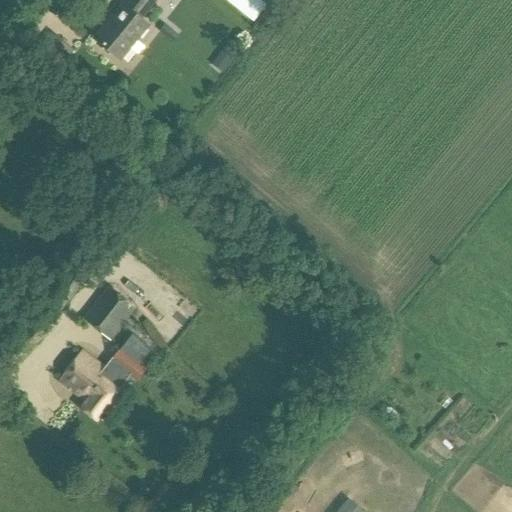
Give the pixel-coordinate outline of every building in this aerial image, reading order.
[(128,0),(96,38),(121,60),(150,27),(143,20),(159,1),(159,0),(128,0)] [(230,60),(235,54),(226,46),(221,53),(230,60)] [(75,263),(40,310),(54,323),(91,275),(75,263)] [(108,286),(82,319),(112,343),(138,309),(108,286)] [(124,348),(111,361),(137,381),(148,367),(124,348)] [(7,350),(0,357),(0,368),(7,376),(20,363),(7,350)] [(82,356),(59,383),(86,402),(83,407),(98,420),(121,393),(119,392),(123,386),(82,356)] [(363,511),(348,499),(336,511),(363,511)]
